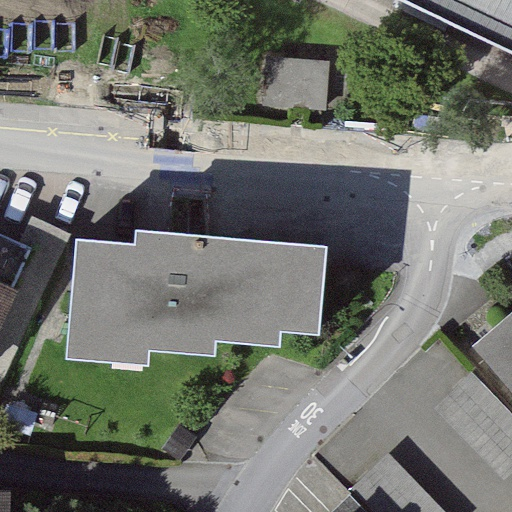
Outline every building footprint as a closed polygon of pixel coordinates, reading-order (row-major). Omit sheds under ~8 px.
[(511,0),(407,0),(511,47),(511,0)] [(331,261),(69,250),(64,362),(326,373),(331,261)] [(0,325),(27,263),(0,251),(0,325)] [(511,313),(478,344),(511,383),(511,313)] [(339,511),(447,511),(402,453),(334,505),(339,511)]
